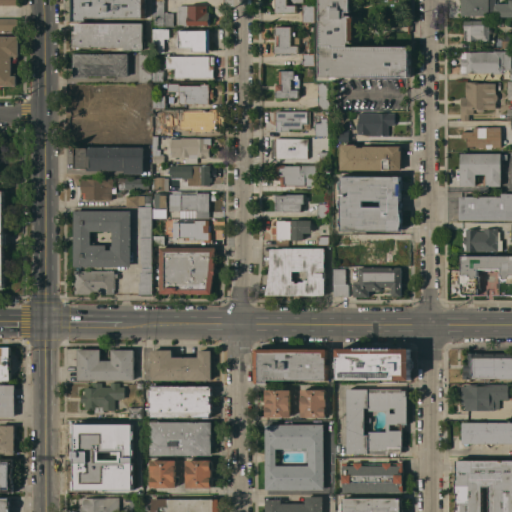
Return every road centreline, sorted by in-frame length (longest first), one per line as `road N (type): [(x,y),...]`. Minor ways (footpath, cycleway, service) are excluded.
road 1 (residential): [(244,0),(238,511)]
road 2 (residential): [(427,0),(428,511)]
road 3 (secondary): [(511,326),(42,321)]
road 4 (secondary): [(44,115),(42,321)]
road 5 (secondary): [(42,321),(43,511)]
